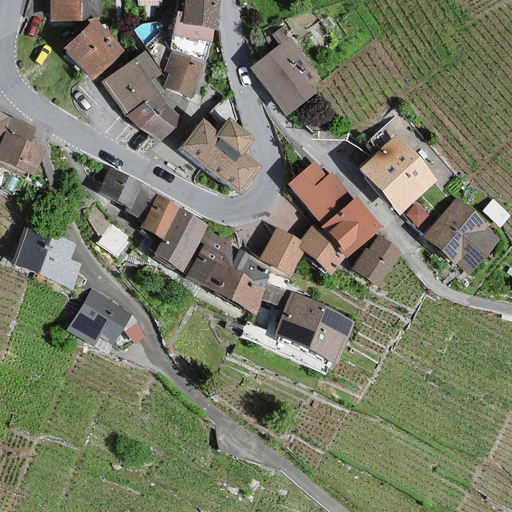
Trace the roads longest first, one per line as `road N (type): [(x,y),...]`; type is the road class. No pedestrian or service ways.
road 1 (unclassified): [(47,116),(43,144),(87,260),(137,310),(174,376),(339,511)]
road 2 (unclassified): [(243,82),(256,85),(278,117),(347,176),(434,284),(511,308)]
road 3 (secondary): [(243,82),(267,175),(254,201),(237,209),(207,205),(47,116)]
